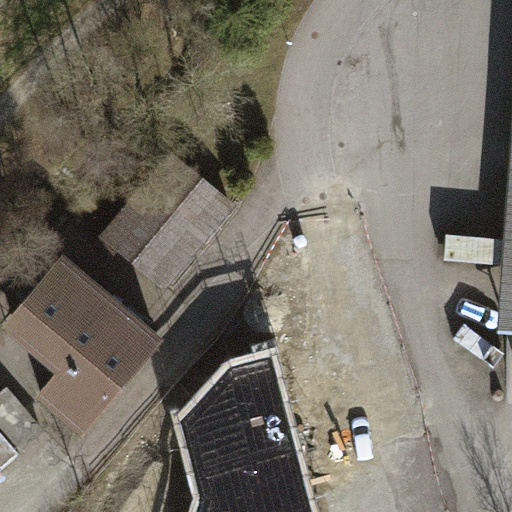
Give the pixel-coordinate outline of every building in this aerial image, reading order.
[(511,103),(493,345),(511,345),(511,474),(511,483),(511,103)] [(174,166),(97,251),(158,306),(235,220),(174,166)] [(158,344),(58,266),(0,339),(0,343),(54,385),(35,409),(80,444),(158,344)] [(314,511),(272,356),(240,366),(189,420),(206,495),(200,511),(314,511)] [(6,397),(0,402),(0,479),(44,439),(6,397)]
